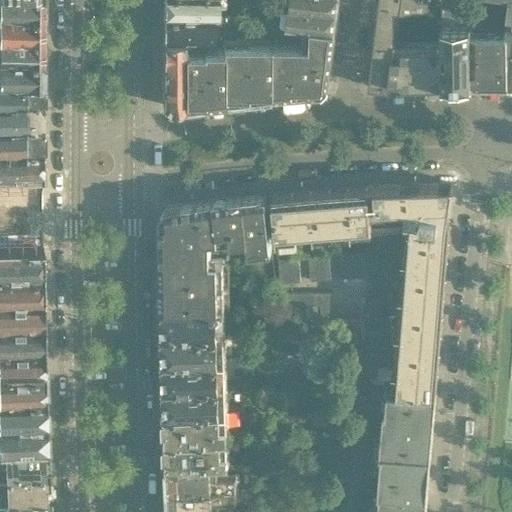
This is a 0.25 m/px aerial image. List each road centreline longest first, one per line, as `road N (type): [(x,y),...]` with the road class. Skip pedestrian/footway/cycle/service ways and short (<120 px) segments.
road 1 (residential): [(482,155),(453,511)]
road 2 (residential): [(135,181),(345,158),(482,155)]
road 3 (residential): [(143,511),(135,181)]
road 4 (residential): [(70,182),(78,511)]
road 5 (residential): [(341,111),(135,135)]
road 6 (residential): [(486,107),(341,111)]
road 7 (residential): [(72,0),(69,137)]
road 8 (residential): [(135,135),(136,0)]
